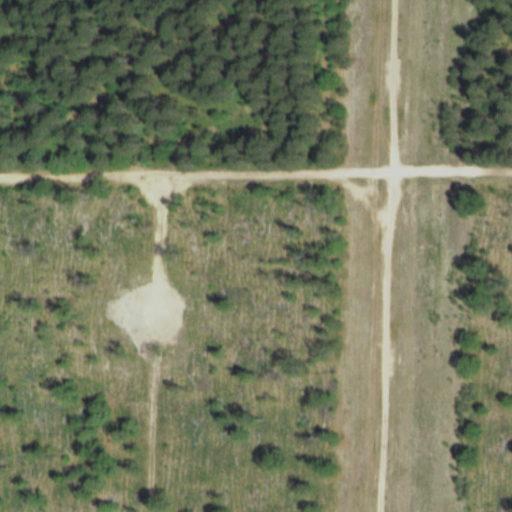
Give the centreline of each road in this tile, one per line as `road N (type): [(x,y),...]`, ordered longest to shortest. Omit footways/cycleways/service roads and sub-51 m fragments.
road 1 (track): [(0,175),(511,174)]
road 2 (track): [(376,511),(391,175)]
road 3 (track): [(156,511),(153,325)]
